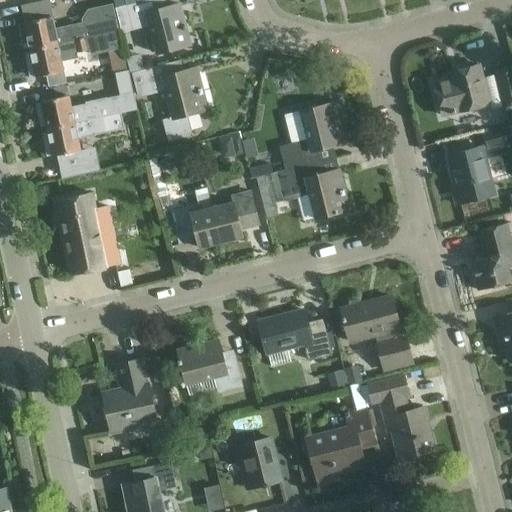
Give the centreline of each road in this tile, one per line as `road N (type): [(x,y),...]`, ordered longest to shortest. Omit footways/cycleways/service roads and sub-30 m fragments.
road 1 (residential): [(33,341),(421,237)]
road 2 (residential): [(421,237),(483,474)]
road 3 (residential): [(373,38),(421,237)]
road 4 (tertiary): [(71,511),(33,341)]
road 5 (tertiary): [(33,341),(0,190)]
road 6 (residential): [(373,38),(511,3)]
road 7 (residential): [(373,38),(336,43),(283,33),(255,0)]
